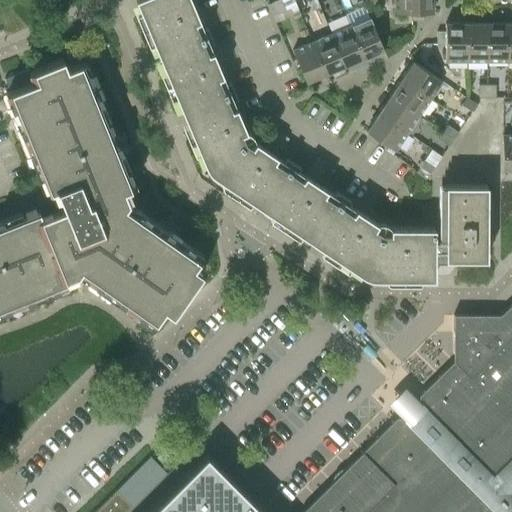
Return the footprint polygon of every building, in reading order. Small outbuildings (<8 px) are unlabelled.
[(136,0),(143,15),(148,26),(152,37),(151,38),(153,44),(158,56),(160,56),(167,72),(171,81),(176,92),(174,93),(176,99),(182,112),(184,112),(190,128),(196,140),(206,164),(207,166),(208,168),(210,170),(211,172),(213,174),(215,174),(228,183),(236,188),(249,197),(261,205),(277,215),(287,223),(296,229),(295,230),(311,241),(313,242),(314,241),(327,249),(337,256),(353,267),(361,272),(363,273),(365,274),(367,275),(370,276),(372,276),(375,276),(386,276),(401,276),(415,276),(433,276),(433,268),(433,258),(455,258),(486,258),(485,241),(485,186),(485,184),(443,184),(444,239),(433,239),(433,227),(389,227),(389,232),(380,232),(373,227),(376,223),(315,182),(327,164),(316,157),(315,157),(304,175),(288,164),(276,156),(287,138),(277,131),(265,149),(254,141),(251,146),(244,141),(241,133),(245,131),(189,0),(136,0)] [(279,0),(275,0),(271,2),(276,14),(284,10),(279,0)] [(431,0),(393,0),(393,12),(410,12),(410,20),(411,20),(423,20),(423,12),(431,12),(431,0)] [(349,25),(362,57),(382,49),(369,17),(349,25)] [(466,61),(466,23),(444,23),(444,31),(436,31),(436,44),(444,44),(444,61),(466,61)] [(466,61),(486,61),(486,23),(466,23),(466,61)] [(486,61),(506,61),(506,23),(486,23),(486,61)] [(344,65),(362,57),(349,25),(330,33),(344,65)] [(330,33),(311,41),(325,73),(344,65),(330,33)] [(305,82),(325,73),(311,41),(291,50),(305,82)] [(0,314),(4,313),(4,311),(33,300),(33,301),(53,293),(52,292),(68,285),(65,278),(76,273),(85,279),(85,278),(99,287),(98,288),(115,300),(116,299),(142,318),(142,319),(151,325),(163,308),(171,314),(183,298),(187,292),(204,268),(195,262),(201,253),(192,247),(192,248),(165,229),(166,228),(149,216),(148,217),(135,208),(136,207),(127,201),(122,189),(134,185),(128,169),(129,169),(121,149),(120,149),(108,120),(109,120),(101,100),(100,100),(88,71),(89,70),(85,60),(66,68),(62,58),(45,65),(39,67),(29,71),(28,68),(27,69),(22,71),(4,78),(9,91),(5,92),(11,108),(9,109),(17,128),(18,128),(31,158),(29,158),(33,168),(38,165),(45,181),(47,188),(49,191),(55,188),(60,201),(63,208),(54,212),(51,206),(51,205),(38,210),(3,224),(2,220),(0,220),(0,314)] [(400,79),(429,99),(441,81),(412,62),(400,79)] [(400,79),(389,96),(417,115),(429,99),(400,79)] [(486,97),(486,84),(478,84),(477,97),(486,97)] [(486,97),(494,97),(494,84),(486,84),(486,97)] [(406,132),(417,115),(389,96),(377,113),(406,132)] [(460,104),(471,111),(476,104),(465,97),(460,104)] [(406,132),(377,113),(365,131),(394,150),(406,132)] [(446,125),(442,132),(452,139),(457,132),(446,125)] [(437,139),(448,146),(452,139),(442,132),(437,139)] [(511,169),(511,134),(501,134),(501,169),(511,169)] [(429,174),(434,167),(423,159),(418,167),(429,174)] [(405,410),(404,413),(404,415),(404,417),(395,417),(300,511),(511,511),(511,301),(499,314),(452,314),(453,333),(452,346),(452,361),(418,394),(418,403),(416,403),(413,403),(411,404),(409,405),(407,407),(406,408),(405,410)] [(262,511),(206,455),(148,511),(262,511)] [(125,511),(132,505),(116,490),(93,511),(125,511)]
